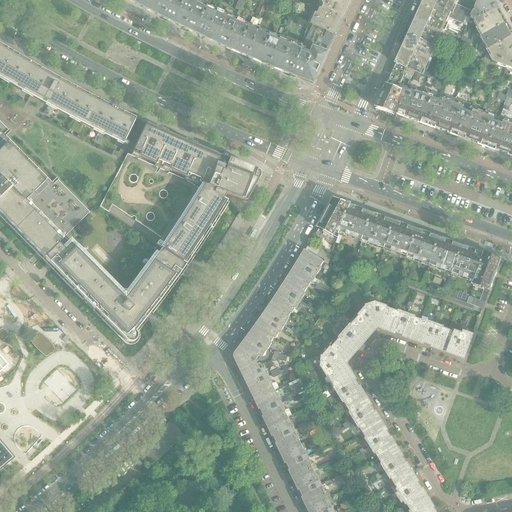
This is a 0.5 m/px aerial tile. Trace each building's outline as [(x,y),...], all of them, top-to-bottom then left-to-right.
[(162,18),(170,0),(144,0),(141,7),(146,10),(148,10),(156,14),(156,15),(162,18)] [(182,28),(195,1),(193,0),(170,0),(162,18),(167,21),(169,20),(177,24),(177,26),(182,28)] [(333,33),(347,0),(321,0),(323,5),(321,8),(320,8),(318,13),(316,12),(311,22),(333,33)] [(455,0),(424,0),(422,7),(447,18),(455,0)] [(496,9),(499,8),(497,5),(493,0),(477,0),(478,0),(472,14),(471,17),(475,19),(475,20),(478,26),(477,27),(482,35),(481,36),(482,37),(504,24),(496,10),(496,9)] [(203,38),(216,11),(195,1),(182,28),(188,31),(189,30),(198,34),(198,36),(203,38)] [(262,16),(266,7),(259,4),(255,13),(262,16)] [(435,45),(447,18),(422,7),(409,34),(435,45)] [(294,17),(297,11),(290,9),(288,14),(294,17)] [(225,48),(237,20),(216,11),(203,38),(209,41),(211,40),(219,44),(219,45),(225,48)] [(246,57),(258,29),(237,20),(225,48),(230,50),(232,50),(240,53),(241,55),(246,57)] [(311,82),(333,33),(311,22),(310,22),(309,24),(316,27),(315,29),(310,28),(301,47),(300,46),(289,75),(295,77),(296,76),(311,82)] [(506,66),(511,49),(511,38),(504,24),(482,37),(491,52),(489,54),(493,61),(506,66)] [(268,66),(279,38),(258,29),(246,57),(252,59),(253,59),(261,62),(262,64),(268,66)] [(431,62),(433,56),(440,59),(444,50),(435,46),(435,45),(409,34),(396,64),(415,73),(415,72),(434,79),(440,66),(431,62)] [(289,75),(300,46),(288,42),(279,38),(268,66),(273,68),(275,68),(283,71),(284,73),(289,75)] [(18,55),(11,50),(0,43),(0,74),(5,78),(18,55)] [(29,91),(41,68),(18,55),(5,78),(7,79),(29,91)] [(397,90),(405,74),(411,77),(411,76),(413,77),(415,73),(396,64),(393,70),(393,71),(390,77),(389,78),(387,85),(386,85),(386,86),(383,92),(383,93),(380,99),(379,100),(380,100),(377,106),(376,107),(397,115),(405,93),(397,90)] [(52,104),(62,87),(65,81),(41,68),(29,91),(45,101),(52,104)] [(418,82),(421,74),(415,72),(413,80),(418,82)] [(76,117),(88,94),(72,85),(65,81),(62,87),(52,104),(76,117)] [(356,97),(359,90),(348,85),(346,88),(342,95),(346,96),(347,94),(356,97)] [(428,126),(437,102),(433,101),(434,99),(414,92),(414,93),(410,92),(410,93),(406,91),(405,93),(397,115),(404,117),(405,116),(422,122),(421,123),(428,126)] [(99,129),(111,106),(104,102),(88,94),(76,117),(99,129)] [(508,110),(511,99),(511,98),(507,97),(503,108),(508,110)] [(458,137),(467,113),(460,111),(461,109),(444,102),(443,104),(437,102),(428,126),(436,129),(436,127),(444,130),(451,132),(451,134),(458,137)] [(135,118),(125,113),(111,106),(99,129),(124,142),(135,118)] [(488,148),(497,124),(490,121),(491,119),(473,113),(473,115),(467,113),(458,137),(466,140),(466,138),(482,143),(481,145),(488,148)] [(89,212),(57,180),(58,180),(56,177),(51,182),(6,136),(11,131),(8,129),(8,130),(0,122),(0,216),(42,259),(45,256),(61,241),(64,237),(89,212)] [(223,198),(225,194),(245,202),(253,178),(256,169),(228,159),(227,162),(218,158),(220,155),(204,149),(195,145),(196,144),(184,139),(184,140),(175,136),(166,132),(167,131),(155,126),(155,127),(145,123),(130,155),(127,154),(99,207),(108,212),(112,205),(131,218),(132,217),(133,217),(134,217),(135,217),(135,218),(135,220),(162,239),(157,246),(161,249),(187,266),(194,257),(200,249),(208,236),(216,223),(221,215),(229,202),(223,198)] [(511,156),(511,127),(504,124),(503,126),(497,124),(488,148),(496,151),(496,149),(511,154),(511,156)] [(340,230),(350,204),(343,201),(343,202),(335,199),(319,228),(338,237),(340,230)] [(362,238),(371,212),(365,210),(364,211),(355,208),(355,206),(350,205),(350,204),(340,230),(362,238)] [(384,247),(394,221),(388,218),(386,219),(378,216),(377,215),(371,212),(362,238),(384,247)] [(407,255),(416,229),(410,227),(409,227),(401,224),(400,223),(394,221),(384,247),(407,255)] [(429,263),(439,237),(433,235),(431,235),(423,232),(422,231),(416,229),(407,255),(429,263)] [(139,331),(148,320),(146,318),(150,312),(152,314),(162,302),(179,279),(187,266),(161,249),(157,254),(155,252),(126,290),(121,291),(70,239),(68,241),(64,237),(61,241),(45,256),(42,259),(124,342),(126,344),(128,345),(131,345),(134,344),(136,343),(138,341),(139,339),(140,336),(140,334),(139,331)] [(452,272),(462,245),(456,243),(454,244),(446,241),(445,239),(439,237),(429,263),(452,272)] [(320,250),(310,243),(307,249),(317,255),(320,250)] [(475,280),(484,254),(478,251),(477,252),(468,249),(468,247),(462,245),(452,272),(475,280)] [(312,283),(322,268),(320,267),(323,262),(305,251),(302,256),(290,276),(308,287),(311,282),(312,283)] [(489,289),(500,259),(492,256),(485,253),(485,254),(484,254),(475,280),(473,283),(484,287),(489,289)] [(351,274),(356,266),(348,261),(343,270),(351,274)] [(297,309),(306,293),(304,293),(308,287),(290,276),(288,280),(274,301),(292,313),(295,308),(297,309)] [(467,302),(444,294),(426,288),(422,286),(403,279),(401,284),(481,313),(482,308),(470,304),(467,302)] [(485,302),(480,300),(472,298),(470,304),(482,308),(485,302)] [(279,334),(292,313),(274,301),(273,303),(257,325),(274,337),(277,333),(279,334)] [(386,330),(394,306),(388,304),(387,307),(375,302),(374,301),(366,303),(366,305),(359,314),(357,312),(352,318),(356,321),(371,334),(376,330),(380,328),(386,330)] [(413,340),(420,321),(412,319),(413,316),(399,311),(400,308),(394,306),(386,330),(396,333),(396,332),(403,335),(403,336),(413,340)] [(352,357),(371,334),(356,321),(351,326),(350,325),(339,337),(338,336),(333,341),(352,357)] [(442,350),(449,332),(441,329),(442,327),(427,322),(426,324),(420,321),(413,340),(424,344),(424,343),(425,342),(432,345),(431,346),(442,350)] [(263,357),(272,343),(269,342),(272,337),(273,338),(274,337),(257,325),(241,347),(236,353),(235,355),(235,356),(235,358),(243,372),(258,365),(256,361),(259,356),(263,357)] [(300,335),(295,332),(291,330),(285,326),(284,327),(287,329),(286,331),(298,338),(300,335)] [(464,358),(473,335),(465,332),(464,335),(455,332),(454,334),(449,332),(442,350),(464,358)] [(333,381),(350,371),(347,366),(348,361),(352,357),(333,341),(330,346),(333,348),(332,349),(330,348),(322,358),(319,358),(319,367),(322,367),(327,376),(329,375),(333,381)] [(0,470),(14,458),(0,441),(0,371),(8,365),(0,355),(0,470)] [(273,383),(265,368),(264,369),(264,368),(261,370),(258,365),(243,372),(247,382),(249,382),(250,385),(252,388),(251,389),(256,399),(274,390),(271,384),(273,383)] [(359,387),(355,381),(356,380),(350,371),(333,381),(328,384),(332,390),(335,388),(342,400),(344,403),(346,401),(350,407),(366,397),(360,387),(359,387)] [(303,386),(295,390),(296,394),(298,393),(299,395),(305,392),(303,386)] [(288,416),(282,403),(279,396),(277,396),(274,390),(256,399),(261,409),(262,409),(265,415),(264,416),(269,426),(288,416)] [(381,422),(376,412),(374,413),(370,406),(372,406),(366,397),(350,407),(353,412),(351,413),(352,415),(345,420),(347,422),(343,425),(346,429),(350,427),(348,425),(356,421),(360,427),(362,426),(365,432),(381,422)] [(306,441),(300,428),(295,431),(288,416),(269,426),(274,436),(275,436),(278,442),(277,443),(277,444),(282,454),(301,444),(306,441)] [(172,446),(183,436),(170,421),(158,431),(159,432),(154,436),(153,436),(148,441),(148,440),(147,441),(148,441),(143,445),(142,445),(143,446),(138,450),(137,450),(134,453),(148,469),(172,447),(172,446)] [(390,438),(386,432),(387,431),(381,422),(365,432),(369,438),(367,439),(375,453),(377,452),(380,457),(397,447),(391,438),(390,438)] [(313,464),(309,457),(305,449),(304,450),(301,444),(282,454),(287,463),(288,463),(291,469),(290,470),(295,480),(317,469),(315,463),(313,464)] [(406,464),(402,457),(403,457),(397,447),(380,457),(384,463),(382,464),(391,478),(392,477),(396,483),(413,473),(407,463),(406,464)] [(325,491),(319,477),(321,476),(317,469),(295,480),(300,490),(301,490),(303,493),(304,496),(303,497),(308,507),(327,498),(330,496),(327,490),(325,491)] [(336,482),(346,477),(344,473),(334,478),(336,482)] [(421,489),(417,483),(419,482),(413,473),(396,483),(399,488),(397,489),(399,493),(397,494),(402,502),(404,500),(406,503),(408,502),(412,508),(428,498),(422,489),(421,489)] [(206,494),(207,485),(204,484),(205,482),(198,481),(197,483),(182,480),(180,489),(201,493),(201,498),(205,499),(206,494)] [(335,511),(335,510),(331,503),(330,504),(327,498),(308,507),(310,511),(335,511)] [(435,511),(433,508),(434,508),(428,498),(412,508),(413,511),(435,511)]
